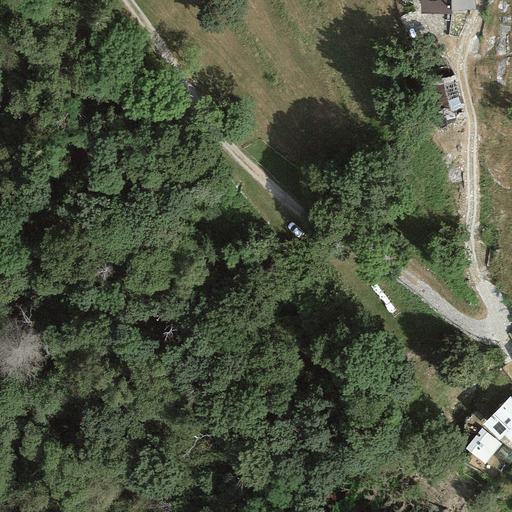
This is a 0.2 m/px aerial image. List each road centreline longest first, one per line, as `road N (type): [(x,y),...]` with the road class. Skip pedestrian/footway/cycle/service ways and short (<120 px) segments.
road 1 (track): [(136,0),(228,135),(279,188),(469,319),(500,324)]
road 2 (track): [(500,324),(497,300),(473,264),(466,224),(459,63),(479,0)]
